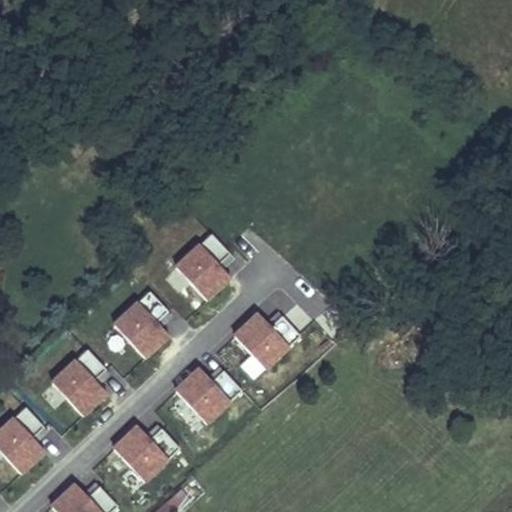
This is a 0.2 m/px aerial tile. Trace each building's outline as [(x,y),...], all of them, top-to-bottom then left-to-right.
[(230,256),(212,236),(176,268),(206,302),(230,279),(218,266),(230,256)] [(218,266),(222,270),(234,260),(230,256),(218,266)] [(168,313),(149,293),(113,327),(144,359),(168,337),(160,328),(156,324),(168,313)] [(156,324),(160,328),(171,317),(168,313),(156,324)] [(278,313),(266,324),(270,328),(282,317),(278,313)] [(266,324),(258,315),(234,337),(265,370),(300,337),(282,317),(270,328),(266,324)] [(106,371),(87,351),(51,384),(82,417),(106,395),(98,386),(94,382),(106,371)] [(219,368),(208,379),(211,383),(223,372),(219,368)] [(175,392),(206,425),(242,392),(223,372),(211,383),(208,379),(199,370),(175,392)] [(94,382),(98,386),(109,375),(106,371),(94,382)] [(44,429),(25,409),(0,432),(0,453),(20,475),(44,453),(32,440),(44,429)] [(149,441),(161,430),(157,426),(146,437),(149,441)] [(113,450),(144,483),(180,450),(161,430),(149,441),(137,428),(113,450)] [(32,440),(36,444),(47,433),(44,429),(32,440)] [(84,495),(87,499),(99,488),(95,484),(84,495)] [(84,495),(75,485),(51,508),(55,511),(112,511),(118,507),(99,488),(87,499),(84,495)]
